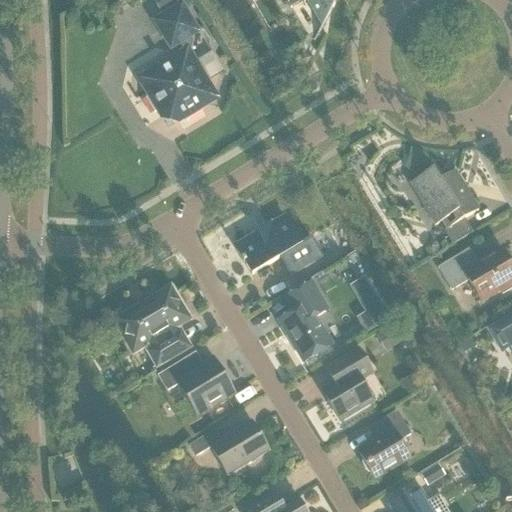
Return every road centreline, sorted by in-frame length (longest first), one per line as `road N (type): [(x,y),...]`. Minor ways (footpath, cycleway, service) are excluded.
road 1 (residential): [(347,511),(171,219)]
road 2 (residential): [(171,219),(390,90)]
road 3 (residential): [(0,244),(116,248),(171,219)]
